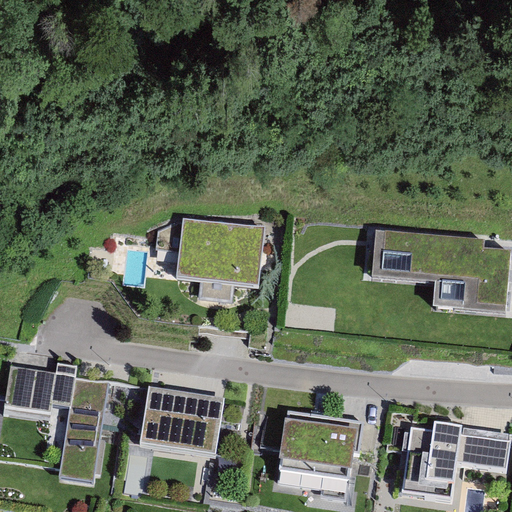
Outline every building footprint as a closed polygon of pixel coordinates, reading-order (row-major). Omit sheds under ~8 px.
[(261,233),(179,224),(173,282),(255,291),(261,233)] [(482,245),(377,236),(373,278),(476,286),(474,308),(507,310),(511,255),(481,253),(482,245)] [(53,410),(70,413),(61,484),(94,489),(108,385),(12,372),(6,414),(52,420),(53,410)] [(220,404),(146,392),(136,449),(211,461),(220,404)] [(360,424),(283,414),(273,485),(351,495),(360,424)] [(427,435),(409,433),(400,496),(448,503),(453,468),(508,475),(511,444),(511,435),(428,424),(427,435)]
